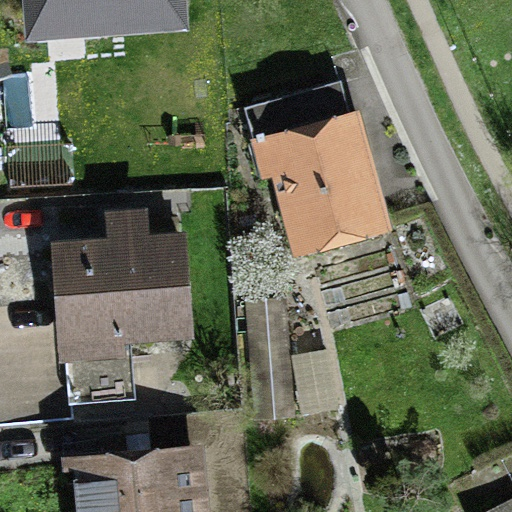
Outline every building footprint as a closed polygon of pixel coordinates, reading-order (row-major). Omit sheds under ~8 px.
[(347,114),(339,84),(246,108),(254,138),(248,140),(257,175),(282,169),(300,240),(378,220),(350,114),(347,114)] [(113,243),(58,247),(69,401),(134,396),(130,333),(186,329),(180,238),(143,241),(141,215),(111,218),(113,243)] [(284,296),(245,299),(252,419),(292,417),(284,296)] [(199,511),(194,454),(73,465),(77,511),(199,511)] [(511,511),(511,496),(481,511),(511,511)]
